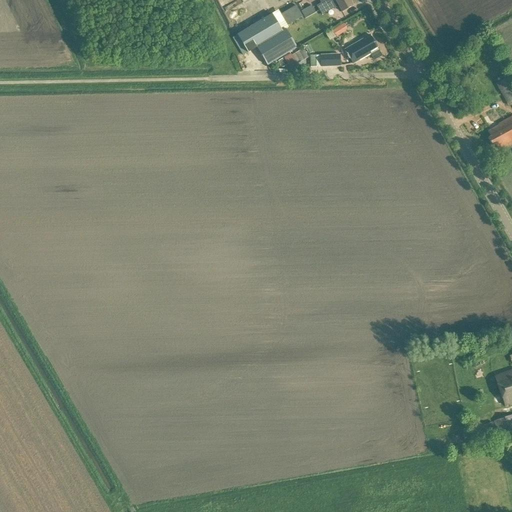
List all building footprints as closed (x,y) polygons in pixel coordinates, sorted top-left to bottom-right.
[(338,0),(322,0),(319,2),(321,4),(323,9),(328,6),(335,2),(338,0)] [(341,13),(353,7),(348,0),(338,0),(335,2),(341,13)] [(321,4),(316,7),(321,16),(331,11),(328,6),(323,9),(321,4)] [(303,17),(297,6),(280,16),(286,27),(303,17)] [(232,39),(243,56),(256,49),(282,33),(272,15),(232,39)] [(345,23),(332,31),(337,38),(349,30),(345,23)] [(282,33),(256,49),(266,67),(296,49),(286,31),(282,33)] [(377,50),(370,36),(345,51),(353,65),(377,50)] [(340,56),(320,56),(315,56),(316,68),(320,68),(340,67),(340,56)] [(508,106),(511,103),(511,85),(508,78),(496,85),(508,106)] [(498,152),(511,144),(511,117),(498,126),(487,133),(490,138),(488,139),(492,147),(495,146),(498,152)] [(487,354),(473,356),(474,362),(488,360),(487,354)] [(511,371),(494,378),(504,407),(511,404),(511,371)] [(506,439),(511,436),(511,415),(493,421),(499,439),(506,437),(506,439)] [(465,445),(479,440),(496,435),(492,424),(475,429),(462,434),(465,445)]
